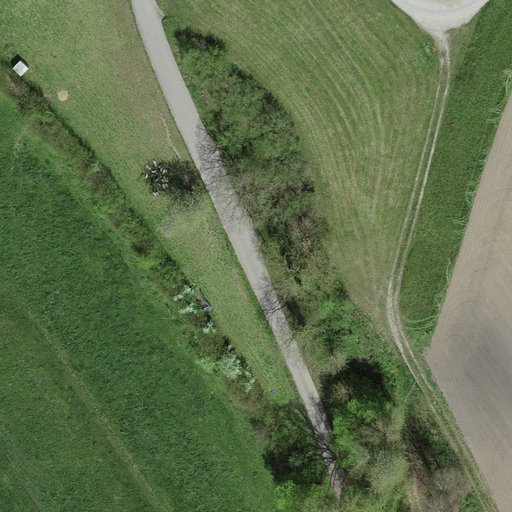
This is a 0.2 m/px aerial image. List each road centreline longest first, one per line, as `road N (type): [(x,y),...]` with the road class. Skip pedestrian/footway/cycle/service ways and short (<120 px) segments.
road 1 (unclassified): [(350,511),(142,0)]
road 2 (track): [(445,10),(446,89),(393,266),(402,336),(484,511)]
